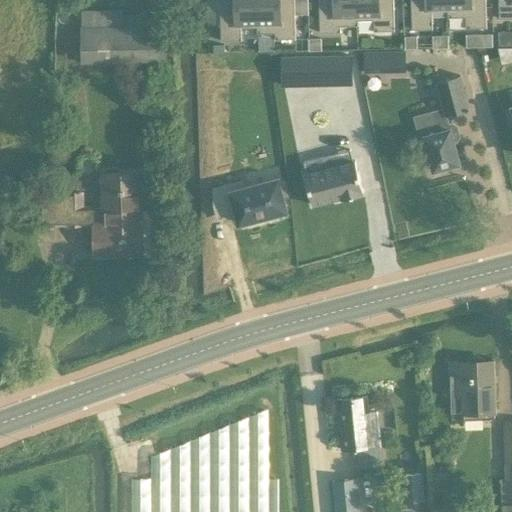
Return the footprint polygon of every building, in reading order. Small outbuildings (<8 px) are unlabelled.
[(219,0),(221,41),(241,40),(241,38),(241,24),(257,24),(258,24),(256,0),(219,0)] [(256,0),(258,24),(257,24),(257,33),(275,33),(275,39),(295,39),(295,14),(308,14),(307,0),(256,0)] [(318,0),(320,33),(340,32),(340,26),(358,25),(358,21),(356,21),(355,0),(318,0)] [(355,0),(356,21),(358,21),(373,20),(374,31),(394,31),(393,0),(355,0)] [(410,0),(412,30),(432,29),(432,8),(447,8),(448,8),(448,0),(410,0)] [(448,0),(448,8),(447,8),(448,29),(486,28),(485,0),(448,0)] [(511,0),(498,0),(499,19),(511,18),(511,0)] [(80,10),(80,26),(79,26),(80,63),(163,60),(162,24),(135,25),(135,14),(121,14),(120,9),(80,10)] [(498,45),(509,45),(509,31),(498,31),(498,45)] [(482,34),(482,47),(492,47),(492,34),(482,34)] [(404,48),(416,48),(416,36),(404,36),(404,48)] [(309,50),(321,50),(321,38),(309,38),(309,50)] [(219,43),(208,43),(208,52),(219,52),(219,43)] [(390,50),(390,72),(405,72),(405,50),(390,50)] [(282,56),(283,85),(351,83),(350,55),(282,56)] [(460,75),(434,82),(441,108),(431,111),(436,132),(423,136),(432,171),(434,171),(438,173),(447,171),(448,167),(459,164),(453,142),(457,142),(460,137),(458,126),(452,122),(448,123),(446,116),(469,110),(460,75)] [(347,148),(300,162),(311,207),(360,193),(352,159),(350,160),(347,148)] [(52,188),(32,189),(33,227),(52,227),(92,226),(93,257),(143,256),(141,172),(100,173),(101,206),(95,207),(95,205),(84,206),(83,193),(52,193),(52,188)] [(242,180),(214,188),(214,206),(217,216),(230,213),(228,207),(234,205),(239,223),(286,210),(282,196),(287,195),(283,181),(278,182),(277,179),(244,188),(242,180)] [(491,363),(449,364),(451,412),(463,412),(463,420),(493,419),(491,363)] [(380,445),(376,411),(367,412),(365,396),(335,399),(341,449),(380,445)] [(511,511),(511,420),(502,421),(504,479),(500,478),(501,506),(501,511),(511,511)] [(398,474),(400,504),(424,502),(422,472),(398,474)] [(333,511),(360,511),(357,479),(330,482),(333,511)]
